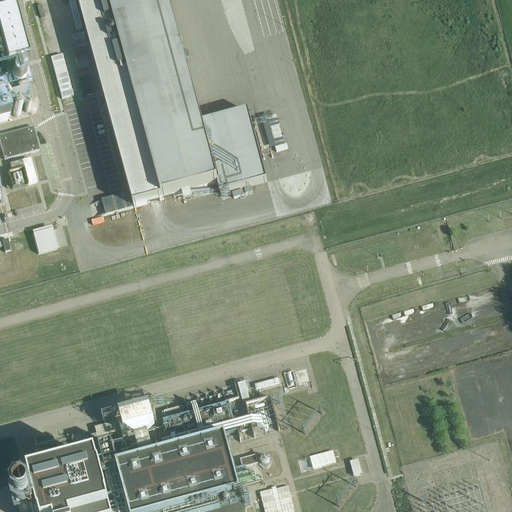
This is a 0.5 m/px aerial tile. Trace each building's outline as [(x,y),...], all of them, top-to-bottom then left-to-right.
[(76,0),(134,213),(220,190),(221,195),(267,183),(248,112),(202,125),(168,0),(76,0)] [(0,25),(0,63),(4,77),(25,72),(12,22),(0,25)] [(10,83),(12,90),(20,87),(17,80),(10,83)] [(33,128),(0,135),(0,146),(3,159),(38,151),(33,128)] [(21,162),(9,165),(11,171),(23,169),(21,162)] [(405,252),(428,246),(424,229),(401,235),(405,252)] [(253,375),(254,380),(278,376),(277,371),(253,375)] [(235,376),(240,394),(248,392),(243,373),(235,376)] [(255,403),(256,408),(217,417),(220,425),(264,414),(261,402),(255,403)] [(155,426),(149,406),(120,414),(124,433),(125,434),(135,439),(141,462),(117,468),(128,511),(182,511),(183,511),(194,509),(195,511),(245,511),(241,496),(225,439),(163,456),(154,458),(148,435),(155,426)] [(96,430),(116,426),(113,415),(94,418),(96,430)] [(301,465),(335,457),(332,443),(308,449),(309,453),(299,455),(301,465)] [(350,453),(351,461),(359,460),(357,452),(350,453)] [(256,456),(240,460),(242,469),(258,464),(256,456)] [(109,511),(97,463),(30,481),(38,511),(109,511)] [(7,469),(0,472),(0,478),(9,474),(7,469)]
